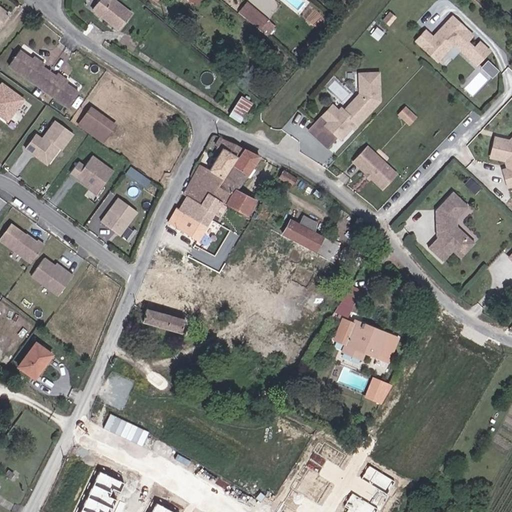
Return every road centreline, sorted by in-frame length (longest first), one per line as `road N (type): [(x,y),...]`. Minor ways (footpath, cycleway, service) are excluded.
road 1 (unclassified): [(511,341),(489,333),(328,181),(205,120)]
road 2 (unclassified): [(135,278),(93,391),(30,511)]
road 3 (unclassified): [(205,120),(44,8)]
road 4 (unknown): [(74,428),(231,511)]
road 5 (unclassified): [(205,120),(135,278)]
road 6 (residential): [(0,180),(135,278)]
